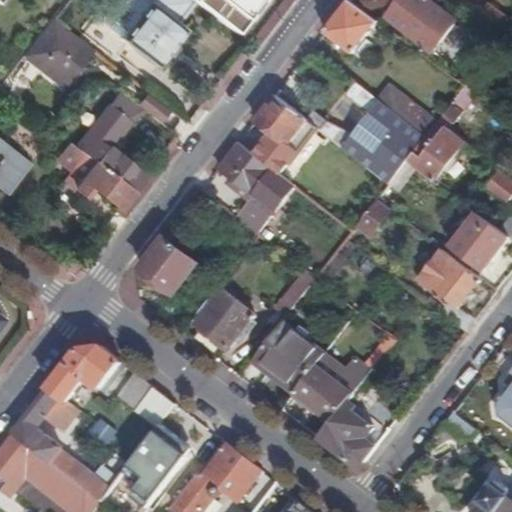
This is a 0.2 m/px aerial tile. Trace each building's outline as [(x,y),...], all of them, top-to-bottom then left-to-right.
[(178,23),(195,0),(121,0),(113,11),(110,8),(104,9),(100,15),(100,21),(154,64),(182,27),(178,23)] [(198,0),(230,25),(249,0),(198,0)] [(459,21),(431,0),(403,0),(390,18),(443,58),(452,47),(444,41),(459,21)] [(337,20),(327,33),(356,55),(381,23),(351,3),(337,20)] [(511,19),(492,5),(478,23),(506,43),(511,35),(511,19)] [(53,18),(24,56),(64,86),(93,49),(53,18)] [(315,49),(300,68),(319,84),(314,90),(326,98),(330,92),(335,96),(350,76),(315,49)] [(468,68),(459,79),(469,86),(480,94),(488,83),(468,68)] [(330,122),(323,130),(393,184),(411,162),(430,137),(383,101),(359,83),(349,95),(370,112),(374,107),(376,109),(357,134),(330,122)] [(383,101),(430,137),(441,122),(394,86),(383,101)] [(469,86),(445,116),(457,124),(462,118),(475,100),(480,94),(469,86)] [(141,107),(161,122),(170,109),(151,94),(141,107)] [(482,104),(486,99),(480,94),(475,100),(482,104)] [(349,95),(330,122),(357,134),(376,109),(374,107),(370,112),(349,95)] [(274,133),(257,156),(281,173),(318,126),(279,96),(266,112),(259,121),(274,133)] [(490,102),(486,99),(482,104),(485,107),(490,102)] [(84,154),(134,193),(146,177),(131,166),(135,161),(125,153),(121,158),(108,148),(130,121),(110,105),(76,147),(84,154)] [(411,162),(419,168),(442,186),(447,180),(442,176),(468,142),(460,136),(452,130),(457,124),(445,116),(441,122),(430,137),(411,162)] [(470,124),(462,118),(457,124),(452,130),(460,136),(470,124)] [(0,171),(17,185),(32,165),(0,140),(0,171)] [(64,151),(78,163),(84,154),(76,147),(70,143),(64,151)] [(252,201),(239,218),(261,235),(274,218),(271,215),(275,211),(278,213),(297,187),(281,173),(257,156),(242,143),(222,168),(236,180),(256,196),(252,201)] [(93,187),(121,209),(134,193),(84,154),(78,163),(76,168),(86,176),(76,188),(86,196),(93,187)] [(411,162),(393,184),(382,199),(386,203),(401,184),(404,186),(419,168),(411,162)] [(0,190),(8,197),(17,185),(0,171),(0,190)] [(511,197),(511,179),(502,171),(489,186),(509,202),(511,197)] [(232,185),(252,201),(256,196),(236,180),(232,185)] [(382,199),(361,226),(373,236),(394,209),(386,203),(382,199)] [(501,232),(479,215),(453,248),(485,273),(511,240),(501,232)] [(501,232),(511,240),(511,220),(511,219),(501,232)] [(261,235),(252,246),(273,262),(283,251),(261,235)] [(167,239),(144,269),(179,296),(202,266),(167,239)] [(444,312),(468,331),(477,320),(462,308),(484,280),(446,250),(420,282),(449,304),(444,312)] [(279,307),(291,317),(319,279),(307,270),(279,307)] [(217,292),(197,319),(202,322),(200,325),(232,350),(258,315),(226,291),(222,296),(217,292)] [(286,323),(255,362),(270,373),(274,368),(302,388),(319,367),(328,354),(286,323)] [(365,363),(376,370),(389,352),(379,344),(365,363)] [(83,349),(52,388),(70,401),(88,380),(106,394),(129,367),(103,347),(83,349)] [(302,388),(298,394),(335,423),(376,370),(365,363),(358,358),(345,377),(349,381),(344,387),(319,367),(302,388)] [(270,373),(298,394),(302,388),(274,368),(270,373)] [(335,423),(322,440),(336,452),(353,464),(367,462),(379,446),(369,438),(377,429),(355,411),(381,375),(376,370),(335,423)] [(163,423),(178,405),(137,373),(119,396),(160,427),(163,423)] [(16,434),(38,451),(52,462),(99,498),(103,501),(115,484),(110,481),(107,484),(80,463),(77,467),(60,454),(65,447),(41,428),(48,418),(60,428),(77,406),(70,401),(52,388),(46,395),(24,425),(16,434)] [(511,391),(501,405),(503,415),(511,422),(511,391)] [(485,434),(457,412),(447,425),(465,439),(472,439),(478,443),(485,434)] [(163,423),(160,427),(143,449),(155,458),(151,464),(164,473),(160,477),(175,487),(202,453),(163,423)] [(16,434),(0,455),(0,490),(12,500),(42,461),(34,455),(38,451),(16,434)] [(242,499),(264,472),(250,461),(230,446),(205,478),(200,474),(175,507),(181,511),(205,511),(217,496),(223,496),(226,492),(227,488),(242,499)] [(45,470),(97,509),(103,501),(99,498),(52,462),(45,470)] [(115,484),(103,501),(116,511),(140,480),(138,478),(141,473),(130,466),(115,484)] [(477,511),(511,511),(511,499),(510,498),(511,496),(510,495),(511,492),(511,490),(511,488),(503,482),(500,483),(495,488),(477,511)] [(316,511),(307,505),(300,500),(289,511),(316,511)]
